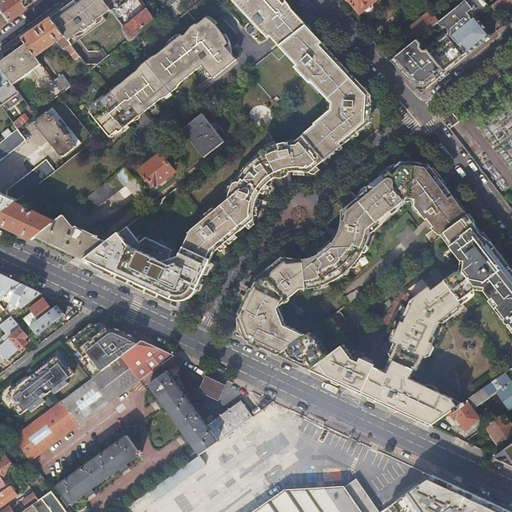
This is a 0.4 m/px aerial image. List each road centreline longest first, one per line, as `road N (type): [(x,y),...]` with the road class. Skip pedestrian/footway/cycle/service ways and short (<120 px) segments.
road 1 (secondary): [(511,487),(192,339)]
road 2 (secondary): [(192,339),(0,247)]
road 3 (residential): [(422,115),(317,0)]
road 4 (residential): [(192,339),(240,263),(284,228)]
road 5 (residential): [(511,229),(422,115)]
road 6 (residential): [(311,203),(422,115)]
